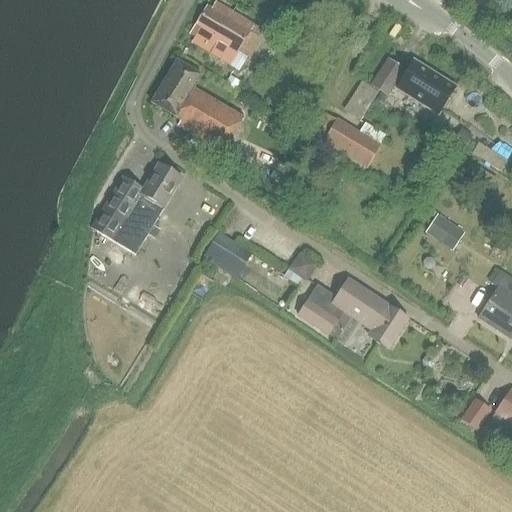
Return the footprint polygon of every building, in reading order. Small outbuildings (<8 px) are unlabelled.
[(207,7),(188,36),(193,39),(191,44),(229,67),(233,60),(237,62),(240,56),(249,61),(262,41),(249,34),(254,26),(215,3),(211,9),(207,7)] [(370,87),(387,98),(404,73),(387,61),(370,87)] [(223,155),(243,121),(192,91),(200,78),(176,64),(152,105),(181,122),(178,129),(223,155)] [(453,90),(413,64),(397,89),(438,115),(453,90)] [(309,135),(322,143),(322,144),(366,171),(380,147),(336,120),(335,121),(322,114),(309,135)] [(497,181),(471,165),(463,175),(478,185),(476,187),(488,194),(497,181)] [(104,210),(109,213),(96,233),(135,257),(182,181),(158,166),(143,191),(123,178),(104,210)] [(435,215),(424,233),(436,241),(447,223),(435,215)] [(254,257),(220,235),(203,262),(236,283),(254,257)] [(510,343),(511,340),(511,301),(510,300),(511,296),(511,282),(499,274),(491,287),(497,292),(478,322),(510,343)] [(342,348),(356,325),(369,333),(366,339),(388,352),(409,318),(347,280),(335,300),(317,289),(299,318),(335,341),(334,343),(342,348)] [(511,391),(486,431),(507,445),(511,436),(511,391)] [(478,432),(492,413),(477,402),(463,422),(478,432)]
